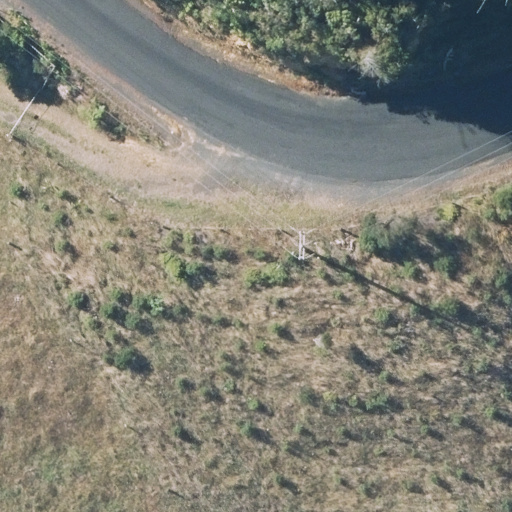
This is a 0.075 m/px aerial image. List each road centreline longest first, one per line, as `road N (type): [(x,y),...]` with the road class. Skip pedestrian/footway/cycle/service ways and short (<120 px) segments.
road 1 (unclassified): [(511,108),(457,132),(315,145),(163,71),(78,0)]
road 2 (track): [(315,145),(189,185),(0,111)]
